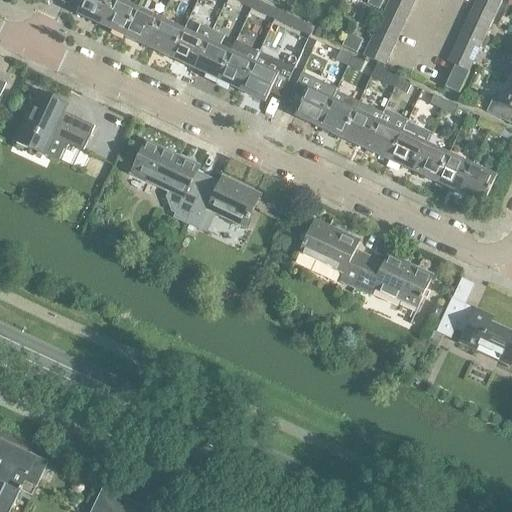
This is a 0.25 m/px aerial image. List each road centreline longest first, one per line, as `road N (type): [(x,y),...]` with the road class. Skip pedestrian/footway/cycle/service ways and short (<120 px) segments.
road 1 (residential): [(473,243),(33,45)]
road 2 (tertiary): [(359,511),(0,343)]
